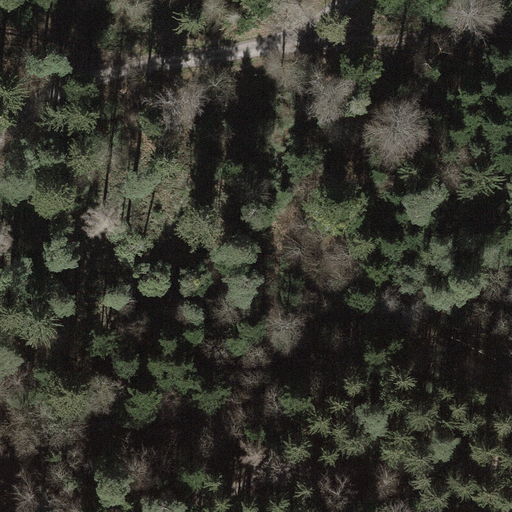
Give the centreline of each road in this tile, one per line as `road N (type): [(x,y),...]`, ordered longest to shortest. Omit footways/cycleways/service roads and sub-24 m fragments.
road 1 (track): [(0,137),(46,99),(107,69),(268,49),(353,0)]
road 2 (track): [(268,49),(511,32)]
